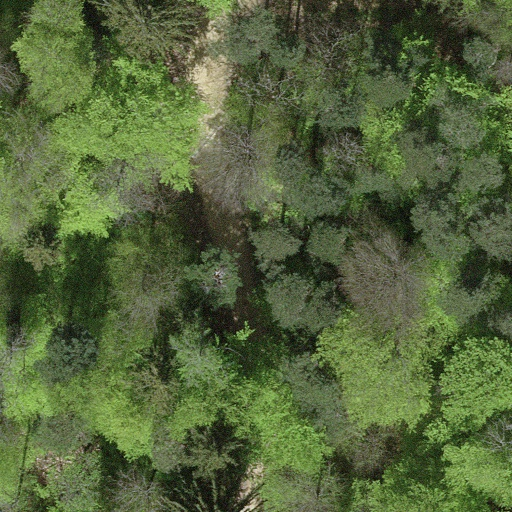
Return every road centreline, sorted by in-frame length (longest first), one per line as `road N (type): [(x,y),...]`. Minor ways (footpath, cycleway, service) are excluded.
road 1 (track): [(266,511),(275,464),(272,390),(226,216),(206,87),(212,46),(240,0)]
road 2 (track): [(511,8),(164,53),(0,93)]
